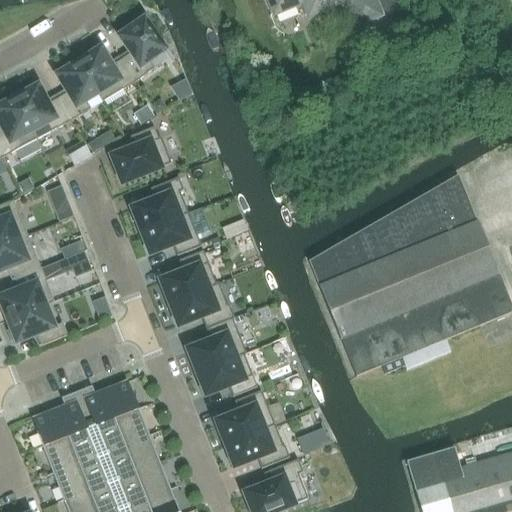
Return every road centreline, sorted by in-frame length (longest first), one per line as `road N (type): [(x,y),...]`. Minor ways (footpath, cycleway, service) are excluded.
road 1 (residential): [(218,511),(140,325)]
road 2 (residential): [(140,325),(0,379)]
road 3 (residential): [(140,325),(87,185)]
